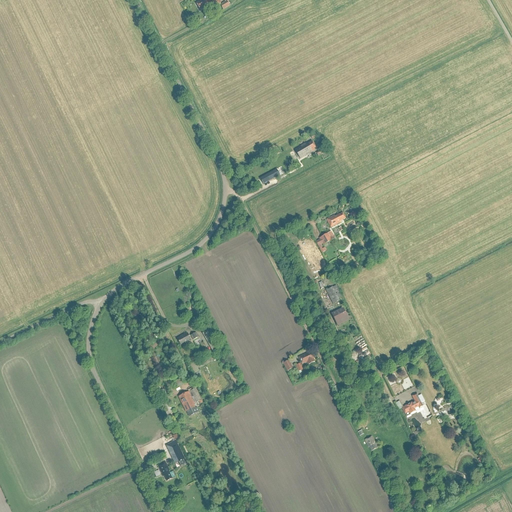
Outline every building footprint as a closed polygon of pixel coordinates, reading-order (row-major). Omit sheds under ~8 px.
[(201,0),(196,3),(200,10),(209,5),(214,3),(212,0),(201,0)] [(225,0),(224,1),(225,2),(220,5),(223,10),(229,7),(228,5),(229,4),(226,0),(225,0)] [(316,148),(312,142),(307,144),(307,143),(295,150),(300,159),(314,150),(314,149),(316,148)] [(316,153),(318,157),(327,152),(325,148),(316,153)] [(282,166),(284,169),(295,164),(293,160),(291,161),(292,160),(291,157),(287,159),(289,163),(282,166)] [(263,185),(279,176),(275,170),(260,179),(263,185)] [(345,219),(342,213),(334,217),(334,216),(326,220),(330,228),(341,223),(340,221),(345,219)] [(319,239),(316,241),(315,242),(318,247),(320,245),(322,244),(323,246),(331,241),(327,234),(319,238),(319,239)] [(336,286),(332,288),(338,299),(341,298),(336,286)] [(326,291),(332,305),(339,301),(338,299),(332,288),(326,291)] [(194,315),(198,323),(204,320),(195,303),(193,304),(198,313),(194,315)] [(337,327),(347,322),(348,321),(342,309),(330,315),(337,327)] [(190,344),(188,342),(191,340),(187,333),(182,336),(183,336),(177,339),(180,345),(183,344),(185,347),(190,344)] [(171,360),(172,363),(178,360),(173,348),(170,350),(170,351),(171,351),(173,355),(171,356),(173,360),(171,360)] [(314,362),(313,359),(311,352),(298,358),(301,364),(306,362),(307,365),(314,362)] [(288,361),(285,363),(283,364),(287,372),(292,369),(288,361)] [(297,370),(298,372),(299,372),(299,374),(301,373),(301,371),(303,370),(300,364),(296,366),(294,367),(295,370),(297,370)] [(393,378),(396,376),(394,372),(385,376),(389,384),(395,382),(393,378)] [(408,376),(399,380),(402,389),(411,385),(408,376)] [(173,413),(168,402),(169,402),(164,390),(160,392),(159,390),(161,390),(160,388),(159,388),(157,384),(152,387),(157,397),(159,402),(160,402),(169,422),(173,420),(170,415),(173,413)] [(195,390),(191,392),(193,396),(196,403),(201,400),(198,394),(197,394),(195,390)] [(189,392),(179,397),(186,412),(186,411),(189,416),(198,412),(196,408),(195,408),(194,405),(189,392)] [(405,406),(401,408),(406,417),(410,415),(410,414),(415,412),(416,412),(420,411),(419,409),(423,406),(426,404),(421,395),(418,396),(417,393),(411,396),(414,402),(412,403),(411,403),(405,406)] [(369,448),(371,451),(378,448),(376,443),(375,443),(372,436),(364,440),(369,448)] [(170,448),(177,463),(184,459),(177,445),(170,448)] [(171,473),(167,467),(165,462),(158,466),(161,473),(162,475),(161,475),(162,477),(164,476),(167,482),(172,479),(170,473),(171,473)] [(158,471),(151,474),(153,479),(160,476),(160,475),(158,471)]
